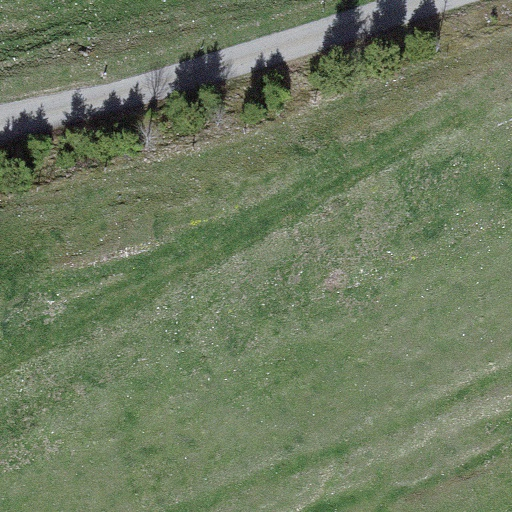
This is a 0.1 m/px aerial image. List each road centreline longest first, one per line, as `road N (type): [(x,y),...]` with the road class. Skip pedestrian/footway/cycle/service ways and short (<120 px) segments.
road 1 (track): [(0,352),(511,88)]
road 2 (unclassified): [(0,123),(422,0)]
